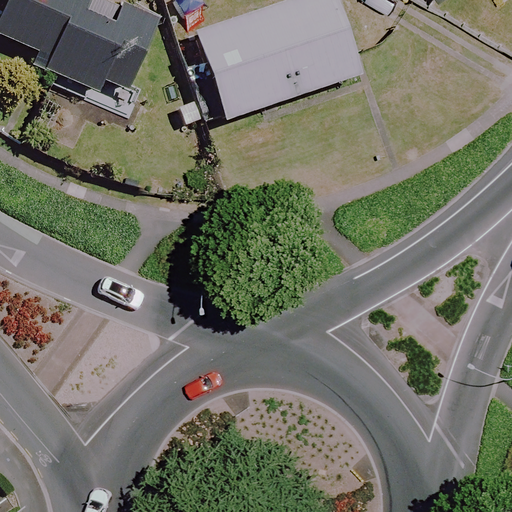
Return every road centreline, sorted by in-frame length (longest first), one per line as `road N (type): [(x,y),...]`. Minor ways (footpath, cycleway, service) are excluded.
road 1 (tertiary): [(263,353),(411,264),(511,191)]
road 2 (secondary): [(0,240),(237,353)]
road 3 (tertiary): [(511,283),(470,372),(450,446),(404,486)]
road 4 (secondary): [(99,504),(106,460),(125,420),(155,387),(194,364),(237,353)]
road 5 (secondary): [(263,353),(314,365),(357,394),(389,436),(404,486)]
road 6 (secondary): [(99,504),(43,420),(0,374)]
